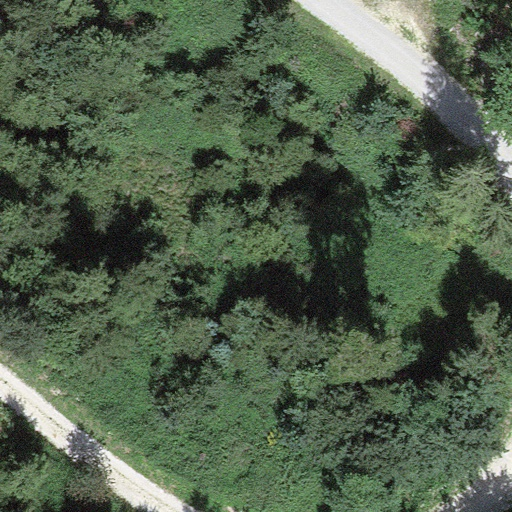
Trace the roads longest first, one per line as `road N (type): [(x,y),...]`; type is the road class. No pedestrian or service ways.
road 1 (track): [(511,458),(444,511),(170,511),(0,371)]
road 2 (track): [(511,163),(299,0)]
